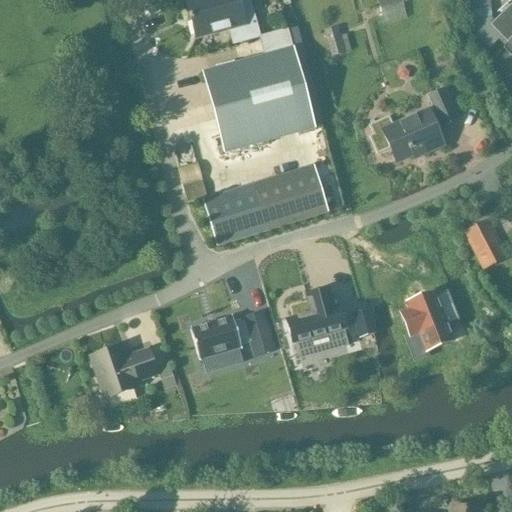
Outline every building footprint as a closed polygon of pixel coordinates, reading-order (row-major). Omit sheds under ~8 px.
[(207,0),(186,6),(195,39),(228,30),(232,45),(256,39),(259,38),(253,17),(242,20),(237,2),(236,0),(207,0)] [(407,0),(376,0),(379,10),(408,2),(407,0)] [(464,0),(468,19),(490,16),(489,0),(464,0)] [(511,4),(494,23),(488,28),(505,46),(506,45),(511,39),(511,4)] [(491,20),(471,23),(473,36),(488,52),(498,42),(504,48),(505,46),(488,28),(494,23),(491,20)] [(324,32),(331,59),(344,55),(337,28),(324,32)] [(259,38),(264,61),(293,53),(292,48),(287,31),(259,38)] [(293,53),(264,61),(216,74),(223,101),(211,104),(223,151),(313,127),(303,90),(293,53)] [(458,121),(444,89),(426,97),(440,129),(458,121)] [(427,111),(391,127),(388,119),(370,127),(374,137),(369,139),(377,156),(389,151),(395,165),(420,154),(421,156),(443,147),(427,111)] [(208,143),(190,148),(197,174),(215,170),(208,143)] [(251,232),(317,220),(308,171),(241,184),(251,232)] [(486,224),(465,235),(475,253),(496,242),(486,224)] [(496,242),(475,253),(484,271),(505,260),(496,242)] [(407,295),(397,300),(407,321),(414,318),(425,343),(449,329),(442,316),(450,309),(438,282),(431,285),(427,277),(406,287),(407,295)] [(290,321),(286,324),(292,342),(299,343),(302,347),(339,336),(340,331),(344,331),(347,329),(339,304),(331,305),(330,300),(314,304),(315,309),(288,315),(290,321)] [(374,335),(367,312),(352,316),(359,339),(374,335)] [(217,331),(180,341),(194,365),(224,355),(228,364),(241,360),(228,315),(213,319),(217,331)] [(147,351),(132,356),(133,358),(125,361),(121,347),(90,358),(104,400),(135,389),(133,383),(156,376),(147,351)] [(169,367),(157,371),(162,386),(174,382),(169,367)]
